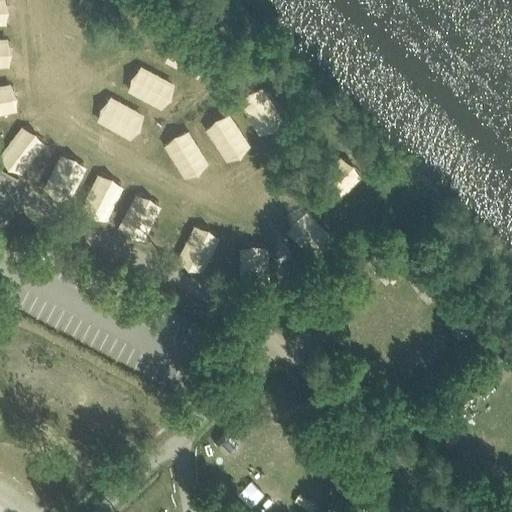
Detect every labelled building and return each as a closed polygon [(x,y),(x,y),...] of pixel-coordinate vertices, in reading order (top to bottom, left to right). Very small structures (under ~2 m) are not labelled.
[(205,62),(189,85),(204,95),(220,72),(205,62)] [(8,106),(0,115),(0,133),(9,141),(26,121),(8,106)] [(240,107),(216,124),(233,149),(257,132),(240,107)] [(48,159),(61,139),(39,125),(26,145),(48,159)] [(282,208),(294,197),(277,177),(265,188),(282,208)] [(176,232),(197,249),(210,232),(189,216),(176,232)] [(288,230),(297,242),(317,228),(308,216),(288,230)] [(387,242),(367,259),(381,276),(401,259),(387,242)] [(434,261),(417,276),(434,296),(451,281),(434,261)] [(355,270),(335,287),(348,303),(368,286),(355,270)] [(467,298),(451,313),(467,332),(484,317),(467,298)] [(131,324),(149,332),(156,314),(138,307),(131,324)] [(262,413),(275,424),(295,401),(283,390),(262,413)] [(25,476),(34,458),(20,451),(11,468),(25,476)] [(60,508),(72,483),(59,476),(47,501),(60,508)] [(312,477),(296,492),(315,511),(330,496),(312,477)] [(255,503),(266,511),(273,511),(284,499),(269,487),(255,503)]
